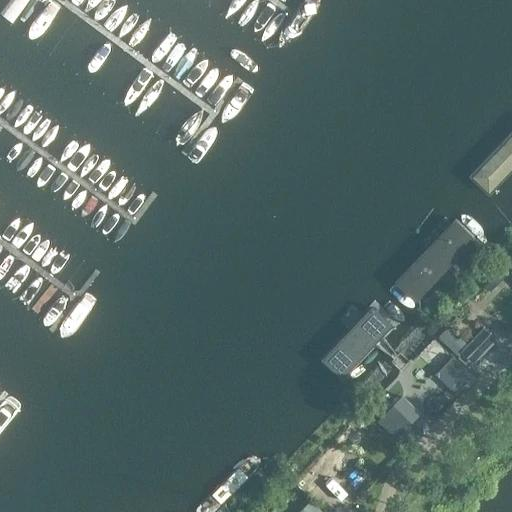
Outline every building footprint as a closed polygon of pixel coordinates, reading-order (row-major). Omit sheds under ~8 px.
[(491,202),(511,178),(511,131),(468,181),(491,202)] [(476,242),(455,222),(395,286),(416,305),(476,242)] [(361,364),(394,331),(374,311),(341,344),(361,364)] [(484,328),(469,344),(471,345),(479,353),(482,355),(497,341),(484,328)] [(444,329),(436,337),(458,358),(461,354),(459,353),(464,348),(444,329)] [(453,357),(442,368),(463,386),(473,376),(453,357)] [(311,369),(248,430),(270,452),(333,392),(311,369)] [(405,400),(388,417),(403,431),(420,415),(405,400)] [(178,488),(190,500),(244,446),(232,435),(178,488)] [(246,455),(191,511),(192,511),(217,511),(260,468),(246,455)]
